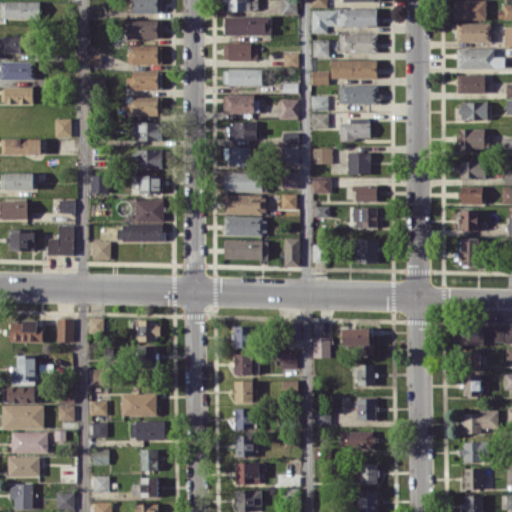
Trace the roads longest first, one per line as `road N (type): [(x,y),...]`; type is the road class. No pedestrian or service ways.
road 1 (tertiary): [(0,285),(418,297)]
road 2 (tertiary): [(418,0),(418,297)]
road 3 (residential): [(195,291),(193,0)]
road 4 (residential): [(195,291),(197,511)]
road 5 (residential): [(418,297),(421,511)]
